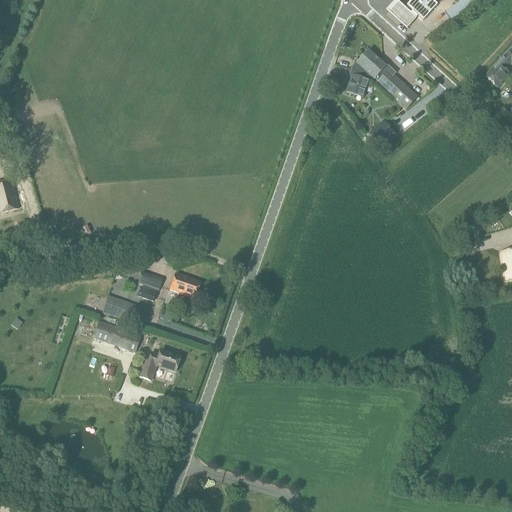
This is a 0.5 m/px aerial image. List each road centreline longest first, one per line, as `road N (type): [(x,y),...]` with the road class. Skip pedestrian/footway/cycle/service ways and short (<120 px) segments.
road 1 (unclassified): [(251,275),(350,0)]
road 2 (residential): [(0,250),(11,264),(34,271),(196,253),(251,275)]
road 3 (unclassified): [(166,511),(251,275)]
road 4 (tertiary): [(511,144),(354,0)]
